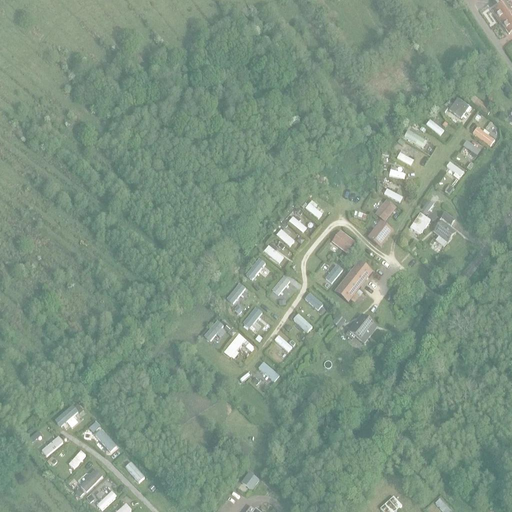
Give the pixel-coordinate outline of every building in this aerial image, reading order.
[(511,0),(496,11),(493,13),(496,17),(500,24),(511,15),(511,0)] [(511,15),(500,24),(508,35),(511,32),(511,15)] [(475,97),(470,102),(488,118),(493,112),(475,97)] [(471,109),(458,99),(449,111),(461,119),(465,113),(468,114),(471,109)] [(436,120),(431,123),(440,134),(444,131),(441,126),(443,125),(440,121),(438,122),(436,120)] [(427,143),(408,132),(404,138),(423,149),(427,143)] [(480,152),(466,142),(463,147),(471,153),(470,156),(475,159),(477,157),(480,152)] [(397,159),(410,167),(413,162),(406,157),(407,155),(401,151),(397,159)] [(463,173),(450,163),(446,168),(455,174),(453,177),(458,180),(463,173)] [(389,177),(402,180),(403,174),(395,172),(396,169),(391,168),(389,177)] [(449,187),(444,193),(449,197),(454,191),(449,187)] [(403,199),(387,190),(384,196),(400,204),(403,199)] [(312,202),(305,210),(318,220),(322,215),(314,209),(317,206),(312,202)] [(377,217),(385,223),(396,209),(388,202),(377,217)] [(427,203),(421,211),(426,215),(432,206),(427,203)] [(367,222),(369,213),(362,212),(362,215),(355,214),(354,219),(363,221),(363,222),(367,222)] [(410,228),(420,235),(431,221),(421,213),(410,228)] [(447,243),(447,244),(456,233),(449,228),(455,221),(446,214),(440,221),(442,223),(434,233),(439,237),(436,241),(443,247),(447,243)] [(294,218),(290,223),(302,233),(306,228),(300,223),(302,220),(297,216),(294,219),(294,218)] [(368,237),(381,247),(393,231),(380,221),(368,237)] [(281,231),(276,236),(289,248),(294,242),(287,237),(289,235),(286,231),(284,233),(281,231)] [(330,243),(344,254),(352,244),(338,233),(330,243)] [(265,252),(279,262),(282,257),(275,252),(276,249),(270,244),(268,246),(268,247),(265,252)] [(335,292),(348,303),(373,271),(360,261),(335,292)] [(271,275),(257,263),(253,267),(267,279),(271,275)] [(328,290),(337,278),(332,275),(330,278),(327,276),(323,282),(325,284),(323,286),(328,290)] [(349,331),(364,343),(377,327),(362,315),(349,331)] [(340,318),(336,323),(341,327),(345,323),(340,318)] [(242,486),(252,493),(259,482),(249,476),(242,486)] [(380,510),(381,511),(396,511),(401,507),(393,498),(380,510)] [(450,511),(439,500),(435,504),(442,511),(450,511)]
